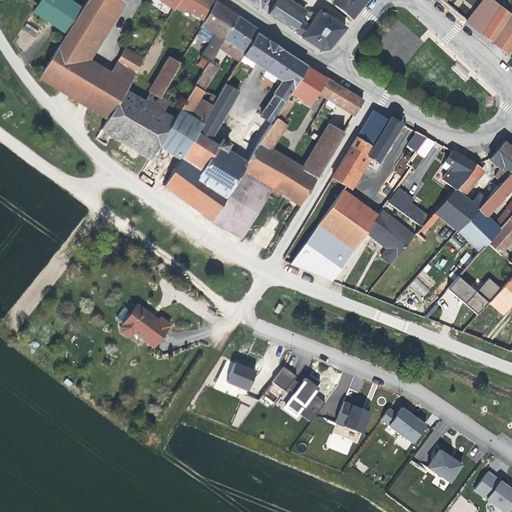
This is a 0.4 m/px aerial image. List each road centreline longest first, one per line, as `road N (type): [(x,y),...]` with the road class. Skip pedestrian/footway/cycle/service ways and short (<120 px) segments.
road 1 (residential): [(240,314),(386,377),(511,456)]
road 2 (residential): [(267,268),(511,368)]
road 3 (track): [(73,186),(240,314)]
road 4 (residential): [(373,93),(267,268)]
road 5 (residential): [(0,39),(49,106),(125,176)]
road 6 (residential): [(125,176),(196,230),(267,268)]
road 7 (unclassified): [(240,314),(151,445)]
road 8 (tertiary): [(511,114),(481,139),(463,137),(373,93)]
road 9 (tertiary): [(412,0),(500,75),(511,95)]
